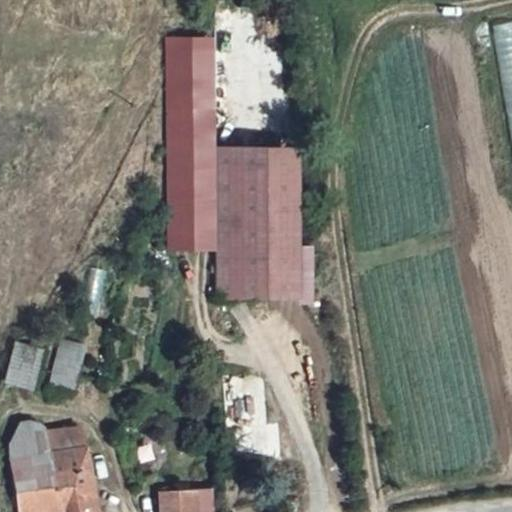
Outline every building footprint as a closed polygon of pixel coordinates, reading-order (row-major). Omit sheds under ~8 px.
[(511,146),(511,20),(492,24),(511,146)] [(227,144),(217,37),(169,41),(193,252),(238,245),(227,144)] [(311,138),(227,144),(238,245),(243,294),(327,285),(311,138)] [(57,386),(48,345),(25,349),(31,391),(57,386)] [(0,395),(15,393),(10,358),(0,359),(0,395)] [(52,432),(69,428),(71,415),(54,417),(52,432)] [(137,511),(121,441),(116,441),(112,420),(94,423),(98,445),(65,453),(48,457),(45,457),(54,511),(75,511),(75,507),(109,502),(112,511),(137,511)] [(98,445),(94,423),(69,428),(65,453),(98,445)] [(48,457),(65,453),(69,428),(52,432),(48,457)] [(41,434),(45,457),(48,457),(52,432),(41,434)] [(249,511),(246,482),(194,488),(196,511),(249,511)]
